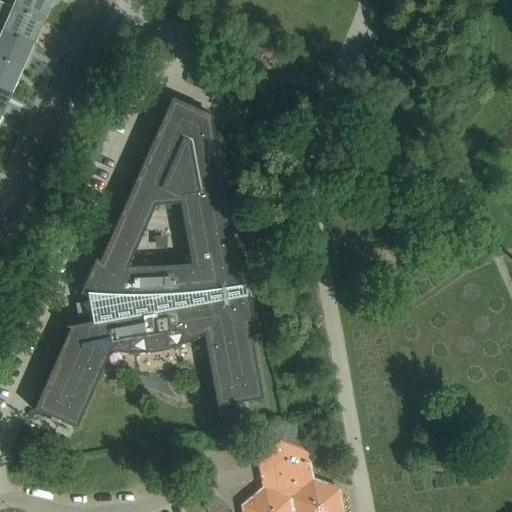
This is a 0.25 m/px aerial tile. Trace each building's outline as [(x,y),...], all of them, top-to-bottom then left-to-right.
[(19,0),(15,9),(46,23),(56,0),(19,0)] [(15,9),(7,6),(0,2),(0,13),(11,18),(4,34),(35,47),(46,23),(15,9)] [(35,47),(4,34),(0,31),(0,43),(0,59),(25,70),(35,47)] [(25,70),(0,59),(0,87),(14,94),(25,70)] [(14,94),(0,87),(0,117),(3,119),(14,94)] [(247,287),(241,254),(240,254),(240,257),(237,257),(211,115),(171,98),(99,262),(96,261),(96,260),(95,259),(79,295),(87,296),(88,302),(76,304),(78,318),(91,316),(92,322),(66,327),(66,329),(70,328),(34,410),(76,429),(111,352),(130,354),(150,353),(159,352),(168,350),(187,344),(204,335),(217,408),(263,399),(250,326),(253,326),(253,327),(255,327),(249,294),(246,294),(245,288),(247,287)] [(236,106),(228,124),(243,131),(251,113),(236,106)] [(242,511),(342,511),(339,489),(326,485),(326,484),(313,479),(308,452),(281,442),(258,461),(263,488),(242,506),(242,511)]
